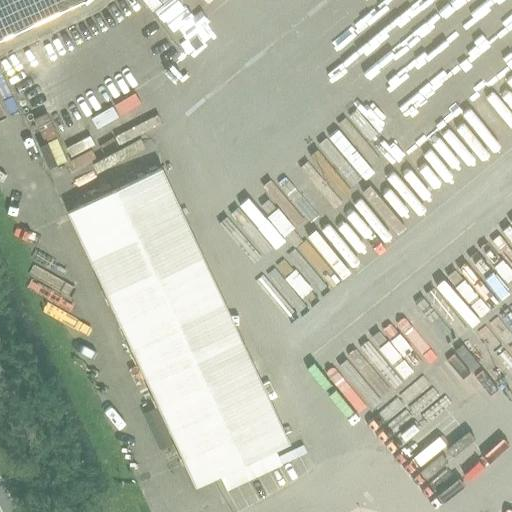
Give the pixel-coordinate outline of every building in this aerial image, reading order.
[(0,0),(0,39),(84,1),(84,0),(0,0)] [(480,58),(497,43),(483,27),(467,42),(480,58)] [(342,122),(377,167),(439,120),(445,127),(464,113),(423,60),(408,71),(397,56),(390,61),(419,97),(408,105),(398,92),(365,117),(359,109),(342,122)] [(195,486),(290,442),(161,168),(67,212),(195,486)] [(239,190),(283,254),(333,220),(329,214),(343,205),(318,169),(303,179),(313,193),(312,194),(302,181),(273,201),(257,178),(239,190)] [(143,413),(160,449),(173,443),(156,406),(143,413)]
